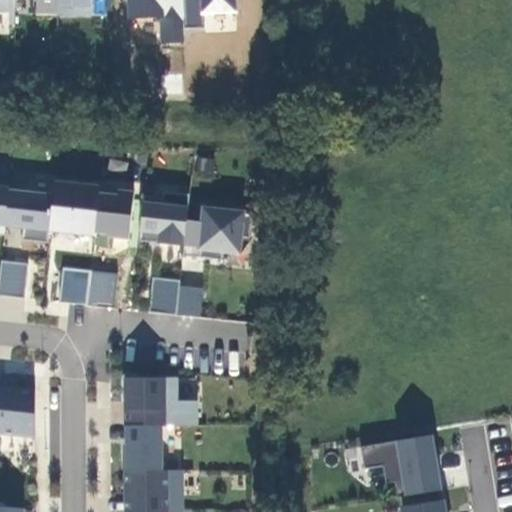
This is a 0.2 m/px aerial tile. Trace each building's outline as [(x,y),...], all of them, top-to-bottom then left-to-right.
[(0,0),(0,12),(10,13),(15,13),(14,0),(0,0)] [(58,0),(37,0),(37,14),(58,15),(58,0)] [(91,0),(58,0),(58,15),(91,16),(91,0)] [(126,0),(126,18),(160,18),(160,43),(184,43),(184,30),(236,30),(235,0),(126,0)] [(213,160),(200,159),(197,179),(211,180),(213,160)] [(100,187),(55,182),(54,195),(50,232),(66,233),(66,231),(74,232),(73,234),(94,237),(95,234),(99,193),(100,187)] [(0,234),(4,235),(5,227),(9,191),(10,185),(0,183),(0,234)] [(118,195),(99,193),(95,234),(109,236),(109,238),(130,240),(134,192),(119,190),(118,195)] [(54,195),(9,191),(5,227),(18,228),(18,224),(26,225),(24,241),(49,243),(50,232),(54,195)] [(163,199),(144,197),(139,241),(184,247),(185,238),(187,221),(190,195),(163,192),(163,199)] [(201,239),(199,258),(223,260),(224,250),(239,252),(240,237),(250,238),(253,215),(205,210),(203,223),(187,221),(185,238),(201,239)] [(183,256),(199,258),(201,239),(185,238),(184,247),(183,256)] [(0,293),(24,296),(26,262),(0,260),(0,264),(0,293)] [(60,303),(72,304),(76,270),(63,268),(60,303)] [(87,306),(91,271),(76,270),(72,304),(87,306)] [(200,316),(203,284),(151,280),(149,312),(200,316)] [(163,426),(197,426),(197,402),(177,402),(177,378),(125,379),(126,426),(163,426)] [(0,433),(36,438),(35,391),(0,387),(0,433)] [(163,426),(126,426),(126,471),(163,471),(163,426)] [(436,455),(432,435),(360,448),(364,470),(383,466),(386,484),(395,482),(397,498),(439,491),(436,474),(430,475),(426,457),(436,455)] [(183,511),(184,471),(163,471),(126,471),(125,511),(183,511)] [(445,511),(444,500),(399,506),(400,511),(445,511)]
